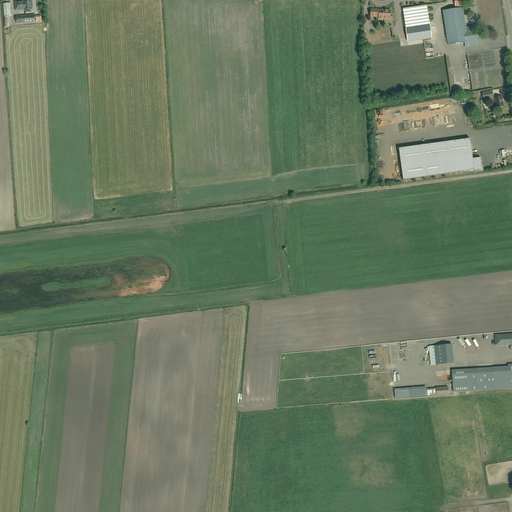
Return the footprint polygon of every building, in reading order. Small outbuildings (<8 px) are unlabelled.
[(24,10),(31,10),(30,0),(23,0),(24,2),(15,3),(15,10),(24,10)] [(500,3),(488,3),(489,20),(501,19),(500,3)] [(427,5),(403,9),(406,28),(430,24),(427,5)] [(466,28),(466,27),(463,8),(443,11),(448,45),(465,42),(468,45),(473,44),(475,41),(474,31),(471,29),(465,30),(464,28),(466,28)] [(383,10),(382,11),(377,10),(371,10),(371,17),(379,17),(379,19),(392,20),(392,15),(390,15),(390,10),(383,10)] [(35,22),(35,15),(16,17),(17,24),(35,22)] [(430,24),(406,28),(407,40),(431,37),(430,24)] [(508,48),(506,37),(484,40),(485,46),(479,47),(480,52),(508,48)] [(485,104),(484,100),(492,98),(493,104),(496,104),(496,108),(503,106),(501,97),(494,98),(492,91),(482,93),(483,100),(481,100),(481,104),(482,104),(485,104)] [(480,158),(473,159),(470,139),(399,149),(403,181),(464,172),(482,170),(480,158)] [(511,344),(511,335),(495,336),(496,346),(511,344)] [(436,365),(454,363),(452,344),(434,346),(436,365)] [(511,365),(509,366),(509,368),(451,372),(452,393),(511,388),(511,365)] [(426,387),(394,390),(395,399),(437,395),(436,388),(426,389),(426,387)] [(437,395),(449,395),(448,387),(436,388),(437,395)]
